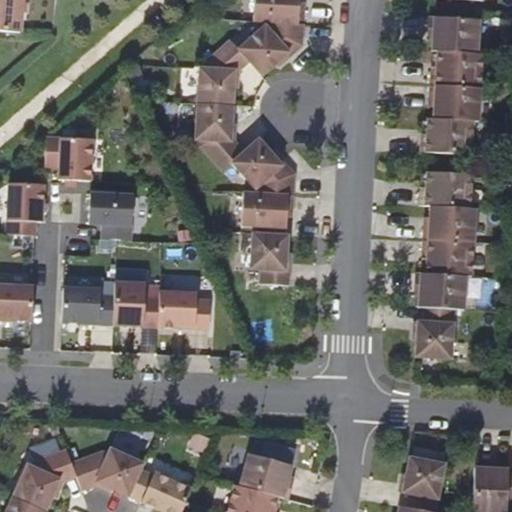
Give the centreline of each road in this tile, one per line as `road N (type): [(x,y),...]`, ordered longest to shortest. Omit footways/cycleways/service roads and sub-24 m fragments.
road 1 (residential): [(364,0),(350,403)]
road 2 (residential): [(0,388),(350,403)]
road 3 (residential): [(350,403),(511,415)]
